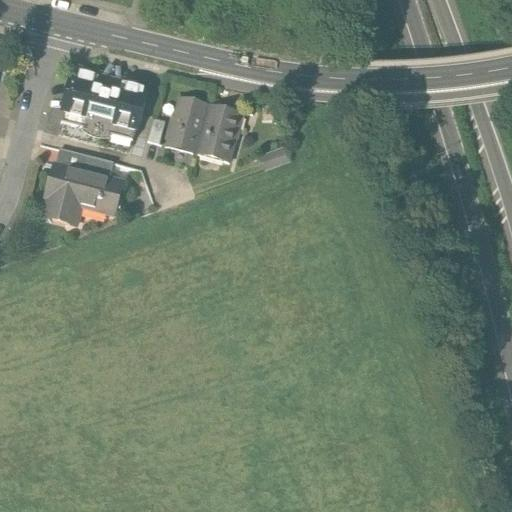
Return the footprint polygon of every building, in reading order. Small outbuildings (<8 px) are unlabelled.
[(183,0),(172,17),(174,19),(187,0),(183,0)] [(138,145),(154,88),(76,67),(61,125),(138,145)] [(165,150),(198,159),(211,108),(178,100),(165,150)] [(198,159),(232,168),(245,117),(211,108),(198,159)] [(148,145),(160,148),(167,125),(155,121),(148,145)] [(258,160),(264,175),(288,166),(287,149),(258,160)] [(84,214),(119,223),(129,185),(53,166),(39,222),(80,233),(84,214)]
